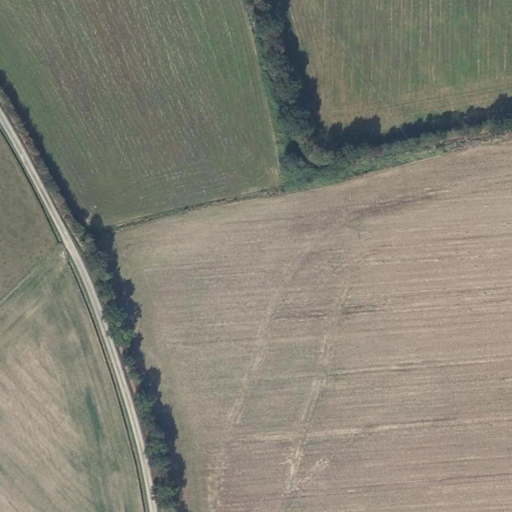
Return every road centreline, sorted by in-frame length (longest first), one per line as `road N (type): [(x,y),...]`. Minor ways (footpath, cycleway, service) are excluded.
road 1 (unclassified): [(0,111),(96,298),(154,511)]
road 2 (track): [(252,0),(311,162),(511,127)]
